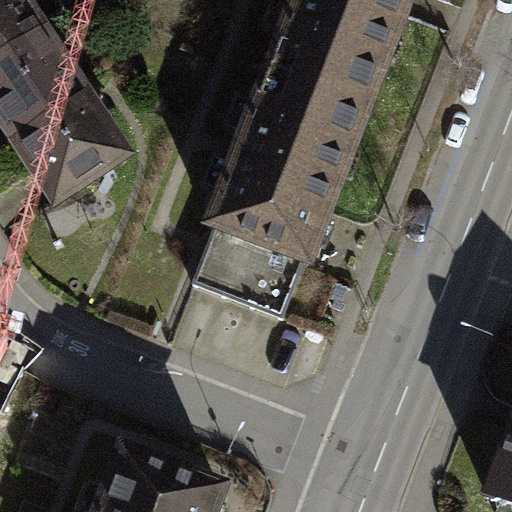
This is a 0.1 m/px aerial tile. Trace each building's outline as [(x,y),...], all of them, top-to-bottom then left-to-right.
[(0,0),(0,59),(37,35),(13,0),(0,0)] [(288,0),(229,157),(202,227),(207,229),(294,262),(301,264),(400,0),(288,0)] [(0,59),(0,133),(7,144),(78,97),(37,35),(0,59)] [(7,144),(48,206),(120,158),(78,97),(7,144)] [(294,262),(207,229),(186,286),(273,319),(294,262)] [(511,411),(480,498),(511,509),(511,411)] [(115,452),(91,511),(206,511),(215,491),(115,452)]
